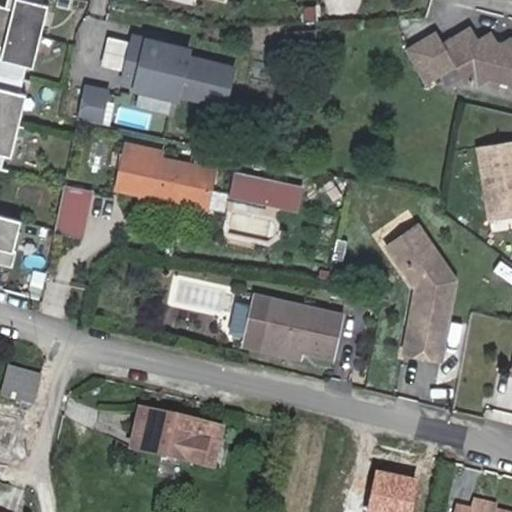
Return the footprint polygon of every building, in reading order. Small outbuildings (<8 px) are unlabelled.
[(14,0),(12,9),(5,7),(0,5),(0,47),(2,47),(0,53),(0,264),(8,267),(12,251),(9,251),(17,220),(0,215),(0,159),(1,155),(5,156),(22,94),(18,92),(25,66),(29,67),(46,5),(42,4),(42,0),(14,0)] [(7,0),(5,7),(12,9),(14,0),(7,0)] [(291,48),(316,48),(316,29),(291,29),(291,48)] [(511,83),(511,39),(507,39),(498,45),(494,44),(488,35),(475,43),(467,31),(440,49),(433,39),(408,56),(427,85),(456,66),(468,84),(478,87),(490,79),(511,83)] [(145,38),(165,42),(166,38),(146,33),(145,38)] [(132,34),(121,79),(134,82),(133,87),(175,97),(176,92),(222,104),(231,67),(185,55),(187,48),(165,42),(145,38),(132,34)] [(507,39),(488,35),(494,44),(498,45),(507,39)] [(81,87),(74,118),(97,123),(104,91),(81,87)] [(511,143),(479,147),(488,221),(511,217),(511,143)] [(188,149),(185,166),(199,168),(202,152),(188,149)] [(199,168),(185,166),(127,154),(120,190),(207,209),(215,172),(199,168)] [(274,184),(241,177),(236,197),(270,205),(274,184)] [(270,205),(292,209),(296,189),(274,184),(270,205)] [(296,189),(292,209),(297,210),(302,190),(296,189)] [(53,226),(50,239),(73,244),(80,211),(57,206),(53,226)] [(379,241),(415,223),(410,213),(374,232),(379,241)] [(416,224),(384,245),(413,288),(399,352),(436,359),(453,280),(416,224)] [(266,344),(305,353),(332,359),(342,316),(259,297),(249,340),(266,344)] [(247,350),(264,354),(266,344),(249,340),(247,350)] [(302,363),(305,353),(266,344),(264,354),(302,363)] [(41,377),(10,368),(2,397),(34,405),(41,377)] [(132,451),(214,471),(224,429),(142,409),(132,451)] [(494,500),(473,495),(471,504),(492,509),(494,500)]
